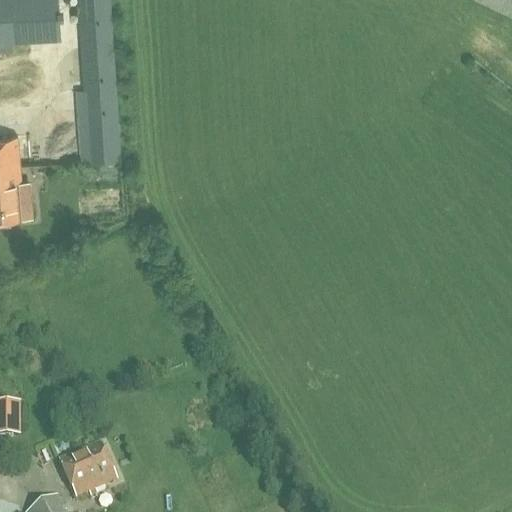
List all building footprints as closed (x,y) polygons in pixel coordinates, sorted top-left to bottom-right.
[(0,0),(0,44),(62,41),(59,0),(0,0)] [(81,163),(122,160),(116,80),(110,0),(77,0),(83,90),(76,90),(81,163)] [(511,0),(479,0),(511,15),(511,0)] [(21,181),(18,136),(0,137),(0,218),(35,216),(32,180),(21,181)] [(0,435),(18,435),(18,403),(0,403),(0,435)] [(76,500),(117,482),(100,445),(60,462),(76,500)] [(66,511),(57,496),(30,511),(66,511)]
